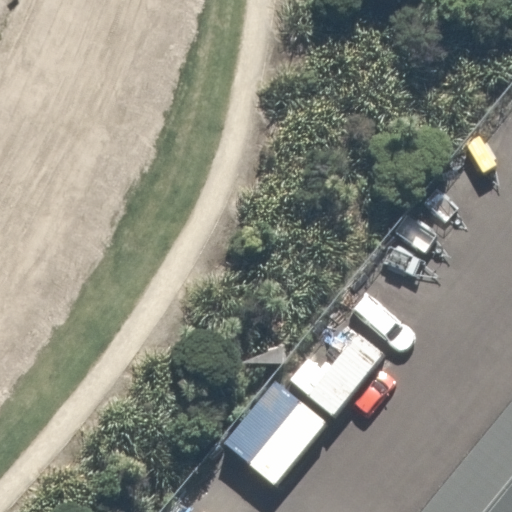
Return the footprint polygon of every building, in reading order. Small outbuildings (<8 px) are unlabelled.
[(459,140),(433,172),(471,203),(497,171),(459,140)] [(379,238),(354,272),(407,312),(433,278),(379,238)] [(302,391),(334,417),(382,357),(350,331),(302,391)] [(276,492),(331,423),(295,394),(240,463),(276,492)] [(511,511),(511,409),(426,511),(511,511)] [(151,511),(146,508),(142,511),(215,511),(197,498),(186,511),(151,511)]
